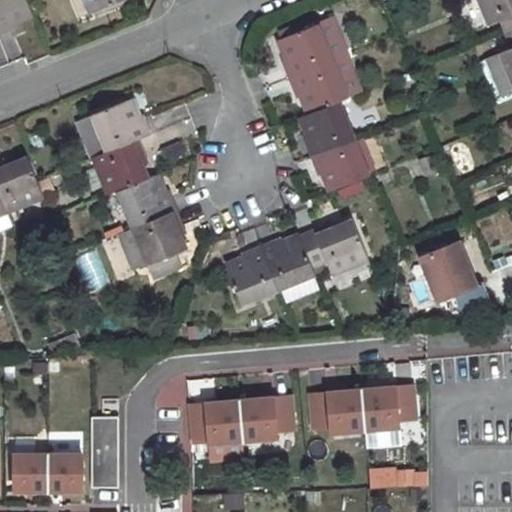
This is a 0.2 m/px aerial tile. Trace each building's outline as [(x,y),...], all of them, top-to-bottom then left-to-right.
[(0,0),(0,33),(18,27),(16,22),(34,15),(27,0),(0,0)] [(71,0),(79,18),(124,0),(71,0)] [(511,0),(479,0),(489,25),(499,22),(505,35),(511,32),(511,0)] [(333,18),(279,41),(286,58),(281,60),(289,79),(333,61),(347,56),(348,55),(333,18)] [(511,32),(505,35),(511,49),(500,53),(511,80),(511,32)] [(333,61),(289,79),(297,99),(301,97),(308,115),(341,101),(361,92),(347,56),(333,61)] [(130,100),(91,116),(106,153),(139,140),(151,135),(143,117),(138,119),(130,100)] [(308,115),(301,117),(309,135),(304,138),(312,157),(356,139),(341,101),(308,115)] [(356,139),(312,157),(319,176),(324,174),(331,191),(371,175),(356,139)] [(106,153),(94,158),(109,195),(118,191),(149,179),(142,161),(146,159),(139,140),(106,153)] [(7,161),(0,163),(0,194),(7,212),(44,197),(28,157),(9,165),(7,161)] [(149,179),(118,191),(133,228),(178,210),(170,191),(165,193),(158,175),(149,179)] [(178,210),(133,228),(119,233),(133,267),(147,262),(153,278),(181,267),(175,253),(187,248),(181,231),(186,229),(178,210)] [(333,222),(300,235),(316,275),(329,270),(331,276),(369,260),(353,221),(336,228),(333,222)] [(280,238),(261,246),(278,290),(281,289),(313,276),(316,275),(300,235),(282,243),(280,238)] [(461,241),(422,257),(442,302),(457,295),(466,316),(495,304),(486,282),(479,285),(461,241)] [(243,257),(226,265),(242,305),(278,290),(261,246),(242,254),(243,257)] [(313,276),(281,289),(287,302),(319,291),(313,276)] [(361,390),(365,429),(398,427),(398,420),(415,418),(411,385),(361,390)] [(331,432),(365,429),(361,390),(310,394),(313,427),(331,426),(331,432)] [(239,400),(243,440),(276,437),(276,430),(293,429),(290,396),(239,400)] [(209,443),(243,440),(239,400),(188,405),(191,438),(209,437),(209,443)] [(118,417),(92,417),(92,435),(92,453),(92,470),(92,488),(118,488),(119,470),(119,453),(118,435),(118,417)] [(14,489),(48,490),(48,454),(14,454),(14,489)] [(48,454),(48,490),(82,490),(82,454),(48,454)]
